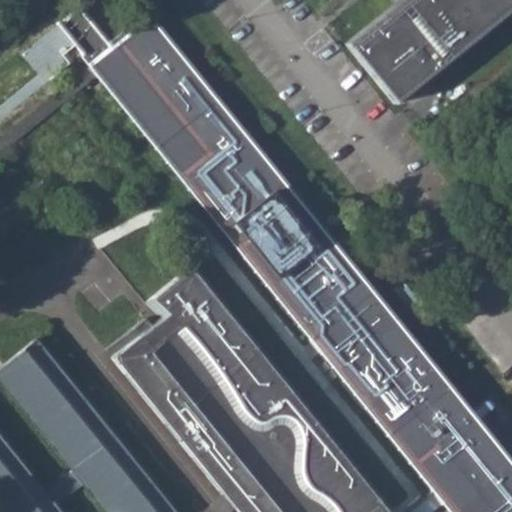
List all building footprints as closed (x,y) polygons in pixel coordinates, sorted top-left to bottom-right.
[(511,0),(395,0),(391,4),(342,44),(390,105),(511,5),(511,0)] [(111,47),(77,6),(56,24),(90,64),(111,47)] [(111,47),(90,64),(94,69),(450,511),(511,511),(511,475),(508,471),(146,20),(148,19),(146,16),(111,47)] [(381,511),(186,269),(143,303),(158,316),(108,357),(233,511),(381,511)] [(173,511),(38,342),(0,370),(0,381),(70,472),(56,483),(67,497),(81,485),(102,511),(173,511)] [(67,497),(56,483),(42,494),(0,441),(0,511),(56,511),(54,508),(67,497)]
